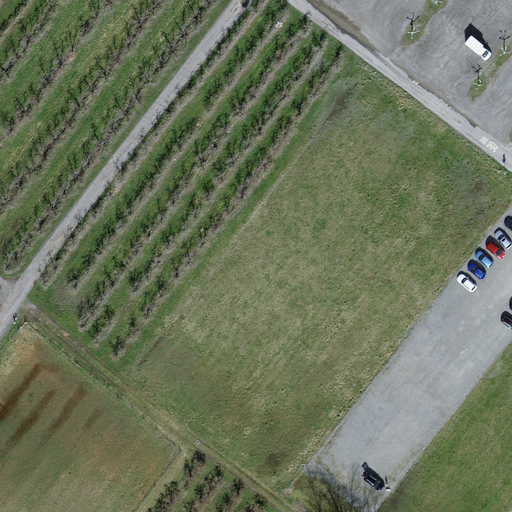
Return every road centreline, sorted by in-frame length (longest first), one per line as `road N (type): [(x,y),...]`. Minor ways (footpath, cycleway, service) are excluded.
road 1 (track): [(297,511),(15,299)]
road 2 (unclassified): [(297,0),(511,161)]
